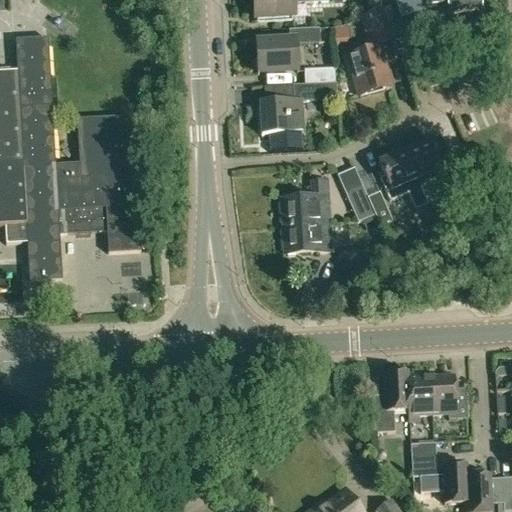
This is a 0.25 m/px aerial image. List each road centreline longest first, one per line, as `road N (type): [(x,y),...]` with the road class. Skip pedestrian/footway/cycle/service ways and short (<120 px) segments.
road 1 (residential): [(205,167),(335,155),(511,76)]
road 2 (residential): [(216,351),(205,167)]
road 3 (residential): [(39,361),(216,351)]
road 4 (residential): [(375,497),(320,426),(318,345)]
road 5 (residential): [(205,167),(195,0)]
road 6 (residential): [(318,345),(483,336)]
road 7 (residential): [(444,456),(489,452),(483,336)]
road 8 (residential): [(35,511),(39,361)]
